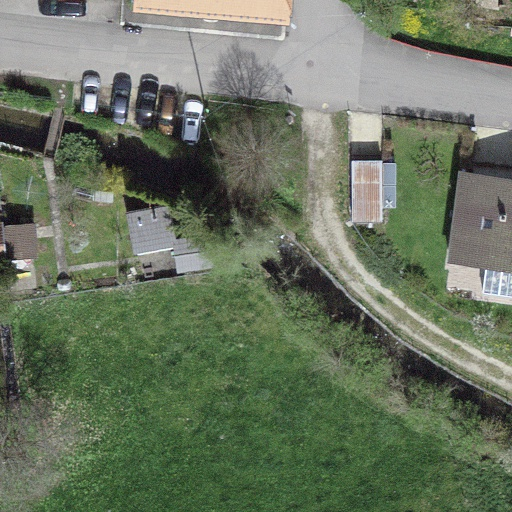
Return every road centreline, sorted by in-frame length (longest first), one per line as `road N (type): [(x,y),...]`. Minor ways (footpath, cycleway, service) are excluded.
road 1 (track): [(511,377),(425,331),(366,284),(339,250),(318,189),(318,72)]
road 2 (residential): [(0,37),(318,72)]
road 3 (residential): [(318,72),(511,99)]
